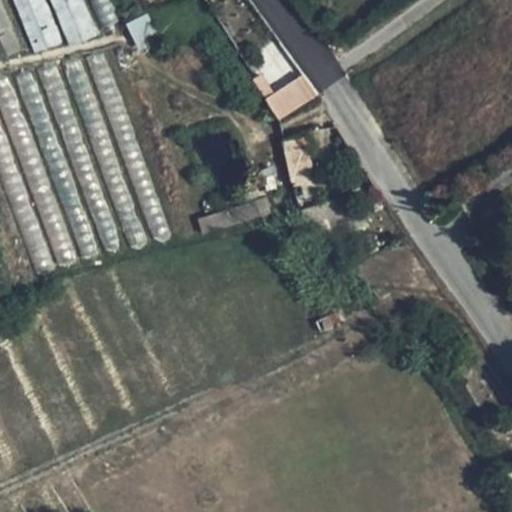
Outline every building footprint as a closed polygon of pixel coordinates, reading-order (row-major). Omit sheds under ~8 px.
[(0,0),(0,58),(21,49),(0,0)] [(45,0),(13,0),(35,53),(63,42),(45,0)] [(83,0),(50,0),(70,46),(98,35),(83,0)] [(264,98),(278,120),(318,96),(304,74),(264,98)] [(256,201),(199,218),(203,232),(260,216),(256,201)] [(367,225),(362,208),(314,229),(324,239),(367,225)]
